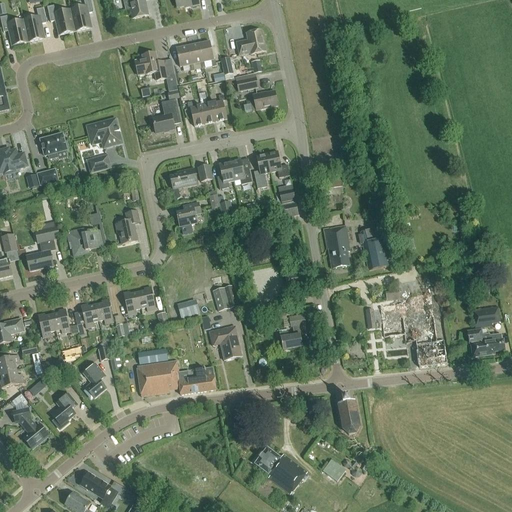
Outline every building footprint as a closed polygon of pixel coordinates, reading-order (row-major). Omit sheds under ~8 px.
[(70,11),(75,33),(91,30),(87,15),(93,14),(90,0),(84,0),(85,8),(70,11)] [(128,0),(130,10),(133,20),(148,17),(145,2),(152,0),(128,0)] [(198,0),(199,0),(174,0),(177,9),(190,6),(190,8),(199,6),(198,0)] [(75,33),(70,11),(55,14),(54,7),(47,8),(50,23),(56,22),(60,36),(75,33)] [(23,22),(28,44),(44,40),(41,26),(47,24),(43,9),(37,11),(38,18),(23,22)] [(28,44),(23,22),(9,25),(7,18),(0,19),(4,34),(10,32),(13,47),(28,44)] [(251,56),(266,53),(261,32),(246,35),(248,41),(236,44),(239,57),(251,54),(251,56)] [(202,64),(204,63),(211,62),(212,68),(216,67),(215,61),(214,61),(210,43),(198,45),(202,64)] [(205,69),(204,63),(202,64),(198,45),(187,47),(191,66),(193,66),(200,64),(201,70),(205,69)] [(191,66),(187,47),(176,50),(180,68),(189,66),(190,73),(194,72),(193,66),(191,66)] [(143,61),(135,63),(138,77),(146,75),(146,76),(155,74),(156,82),(166,80),(167,80),(167,79),(163,63),(157,64),(155,54),(142,57),(143,61)] [(220,60),(222,70),(223,76),(233,74),(230,59),(220,60)] [(255,61),(257,73),(265,72),(264,60),(255,61)] [(0,113),(10,111),(6,92),(4,85),(0,67),(0,113)] [(178,92),(175,78),(167,79),(167,80),(166,80),(169,93),(178,92)] [(239,93),(258,89),(256,79),(237,83),(239,93)] [(169,100),(179,98),(178,92),(168,94),(169,100)] [(253,96),(253,98),(248,99),(251,112),(256,111),(256,112),(278,107),(274,92),(262,95),(262,94),(253,96)] [(212,105),(216,123),(227,121),(223,102),(224,102),(223,96),(218,97),(220,103),(212,105)] [(173,126),(181,125),(176,101),(161,104),(164,117),(152,120),(156,135),(174,131),(173,126)] [(205,125),(201,107),(193,109),(192,103),(187,104),(189,110),(190,110),(191,115),(194,128),(205,125)] [(205,125),(216,123),(212,105),(201,107),(205,125)] [(92,146),(102,143),(104,149),(121,145),(118,133),(119,133),(118,129),(117,129),(115,121),(87,128),(92,146)] [(57,158),(56,155),(67,152),(63,135),(40,141),(45,158),(49,157),(50,160),(57,158)] [(27,168),(24,155),(17,157),(16,151),(8,153),(8,152),(1,153),(2,155),(0,155),(0,174),(5,174),(6,176),(14,173),(13,171),(27,168)] [(267,155),(271,174),(277,172),(279,179),(290,177),(287,166),(281,167),(278,153),(267,155)] [(264,175),(271,174),(267,155),(256,157),(259,172),(254,173),(257,190),(267,187),(264,175)] [(111,170),(108,156),(86,162),(90,175),(111,170)] [(353,157),(340,158),(342,171),(355,169),(353,157)] [(230,163),(234,182),(240,181),(241,186),(252,184),(249,171),(243,173),(241,161),(230,163)] [(228,184),(234,182),(230,163),(219,166),(222,177),(217,179),(220,191),(229,189),(228,184)] [(213,181),(210,167),(198,170),(201,183),(213,181)] [(55,170),(37,175),(40,187),(58,182),(55,170)] [(173,191),(198,185),(194,170),(181,173),(182,176),(170,178),(173,191)] [(39,187),(36,177),(36,176),(26,179),(29,190),(39,187)] [(343,195),(341,178),(321,180),(323,197),(343,195)] [(295,200),(292,190),(278,193),(281,203),(295,200)] [(133,203),(140,202),(138,191),(131,193),(133,203)] [(212,210),(220,208),(218,196),(209,198),(212,210)] [(232,215),(229,202),(220,204),(223,217),(232,215)] [(279,207),(282,218),(299,215),(296,203),(279,207)] [(201,215),(199,204),(182,208),(184,214),(177,215),(180,228),(197,224),(195,216),(201,215)] [(134,225),(140,224),(138,213),(126,215),(128,223),(115,225),(117,234),(119,234),(122,245),(138,242),(134,225)] [(99,226),(97,215),(89,217),(91,228),(99,226)] [(37,227),(39,232),(34,233),(37,245),(39,244),(42,254),(26,258),(30,273),(53,268),(49,252),(53,251),(54,249),(52,241),(59,239),(55,223),(37,227)] [(347,253),(349,252),(346,228),(324,232),(327,250),(328,250),(332,270),(349,267),(347,253)] [(380,241),(377,229),(360,233),(360,235),(358,236),(360,246),(362,245),(368,272),(395,267),(389,239),(380,241)] [(71,250),(73,250),(74,258),(83,256),(82,253),(102,249),(98,232),(86,234),(85,232),(82,231),(67,234),(69,244),(70,244),(71,250)] [(6,254),(18,251),(14,236),(2,238),(6,254)] [(0,279),(12,277),(8,260),(0,262),(0,279)] [(296,286),(297,293),(307,291),(304,272),(285,275),(287,288),(296,286)] [(213,293),(218,313),(237,307),(232,288),(213,293)] [(138,294),(142,310),(147,309),(148,313),(156,311),(151,289),(145,290),(145,292),(138,294)] [(390,304),(403,303),(403,292),(389,293),(390,304)] [(142,310),(138,294),(131,295),(130,294),(123,295),(128,317),(137,315),(136,311),(142,310)] [(95,307),(99,323),(104,321),(105,325),(114,323),(109,301),(102,303),(102,305),(95,307)] [(199,315),(195,301),(177,306),(180,320),(199,315)] [(419,369),(447,365),(444,342),(437,343),(431,301),(381,308),(385,339),(405,336),(406,344),(416,344),(419,369)] [(99,323),(95,307),(89,308),(88,305),(81,307),(86,329),(94,328),(94,324),(99,323)] [(493,325),(500,324),(498,308),(472,311),(475,330),(493,328),(493,325)] [(59,315),(53,316),(56,332),(61,331),(62,335),(70,333),(65,311),(59,313),(59,315)] [(375,329),(373,311),(366,312),(368,330),(375,329)] [(157,316),(161,328),(169,325),(166,314),(157,316)] [(56,332),(53,316),(46,318),(45,316),(38,317),(43,339),(52,337),(52,339),(57,338),(55,332),(56,332)] [(302,342),(299,328),(306,327),(304,316),(289,319),(291,330),(292,329),(294,337),(281,340),(283,352),(299,349),(299,351),(312,349),(310,341),(302,342)] [(210,330),(208,318),(201,320),(203,332),(210,330)] [(10,336),(24,333),(21,321),(12,323),(12,325),(0,327),(0,345),(12,343),(10,336)] [(118,339),(125,338),(122,326),(116,328),(118,339)] [(225,362),(242,358),(235,328),(210,334),(213,348),(221,346),(225,362)] [(493,353),(504,351),(501,335),(490,337),(490,335),(483,336),(482,331),(467,333),(469,345),(471,345),(473,358),(493,356),(493,353)] [(91,337),(84,338),(85,350),(92,349),(91,337)] [(367,352),(365,340),(350,343),(352,355),(367,352)] [(23,357),(38,354),(36,347),(22,350),(23,357)] [(70,359),(83,357),(82,348),(69,350),(70,359)] [(107,349),(98,351),(101,362),(110,360),(107,349)] [(137,355),(140,366),(169,362),(166,350),(137,355)] [(0,370),(1,375),(17,371),(16,366),(20,365),(18,357),(0,360),(0,370)] [(123,370),(120,358),(110,360),(113,372),(123,370)] [(63,362),(62,360),(41,365),(44,377),(65,372),(64,370),(63,362)] [(180,387),(182,397),(216,391),(212,370),(178,375),(177,363),(138,369),(142,398),(169,396),(169,394),(173,388),(180,387)] [(84,374),(85,376),(92,385),(86,389),(95,400),(106,391),(100,383),(106,379),(95,365),(84,374)] [(42,376),(40,366),(40,367),(34,368),(36,377),(42,376)] [(17,371),(1,375),(2,382),(0,382),(2,389),(24,384),(22,376),(18,377),(17,371)] [(32,391),(37,397),(50,385),(45,379),(32,391)] [(24,406),(25,406),(27,404),(21,396),(12,403),(12,404),(11,405),(11,406),(12,407),(13,408),(14,408),(15,407),(21,403),(24,406)] [(78,407),(76,405),(69,396),(58,405),(61,408),(52,416),(56,421),(54,422),(60,430),(68,424),(67,423),(75,416),(72,412),(78,407)] [(356,435),(360,427),(355,402),(350,403),(349,397),(342,398),(343,405),(338,406),(343,431),(349,436),(356,435)] [(31,421),(28,411),(28,409),(13,412),(16,424),(22,423),(23,428),(29,435),(24,440),(32,451),(38,446),(37,445),(48,436),(40,426),(38,429),(31,421)] [(291,496),(308,475),(284,457),(281,460),(267,449),(263,455),(262,455),(259,459),(260,459),(255,465),(269,476),(267,478),(291,496)] [(341,468),(332,480),(337,483),(346,472),(341,468)] [(119,493),(110,488),(111,486),(89,473),(88,475),(81,487),(103,500),(100,505),(109,510),(119,493)] [(371,498),(377,495),(373,486),(367,490),(371,498)] [(69,499),(70,500),(65,507),(73,511),(88,511),(87,511),(90,506),(73,494),(72,496),(70,496),(69,499)] [(131,511),(143,511),(149,503),(147,502),(135,495),(130,504),(135,507),(131,511)]
